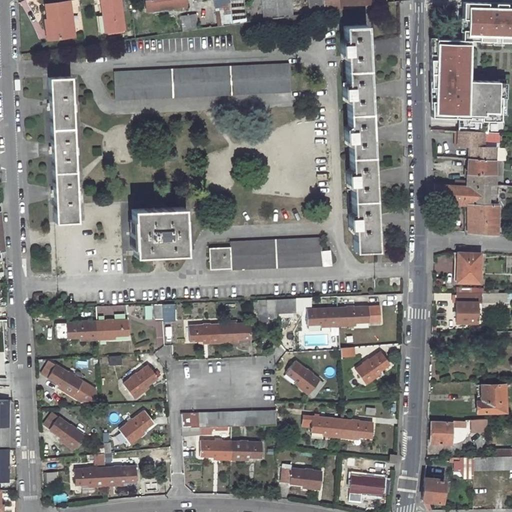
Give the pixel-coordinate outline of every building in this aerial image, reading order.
[(74,35),(69,0),(63,0),(46,2),(46,7),(44,7),(49,38),(74,35)] [(101,0),(104,18),(108,17),(110,31),(128,28),(124,0),(101,0)] [(147,0),(145,0),(147,11),(152,11),(152,12),(184,8),(184,10),(188,10),(186,0),(147,0)] [(244,0),(229,0),(231,25),(247,23),(244,0)] [(261,0),(263,21),(292,17),(290,0),(261,0)] [(308,0),(310,14),(325,13),(323,0),(308,0)] [(340,10),(338,0),(323,0),(325,13),(340,11),(340,10)] [(338,0),(340,10),(370,5),(368,0),(338,0)] [(511,11),(474,12),(474,44),(511,43),(511,11)] [(198,29),(196,14),(182,16),(184,31),(198,29)] [(376,248),(365,23),(343,24),(353,249),(376,248)] [(443,52),(441,122),(507,127),(509,90),(476,86),(478,53),(443,52)] [(289,91),(288,62),(114,70),(115,99),(289,91)] [(70,76),(47,77),(53,221),(77,220),(70,76)] [(454,132),(454,140),(457,140),(457,145),(468,146),(467,159),(495,160),(496,146),(484,146),(484,137),(487,137),(487,133),(484,133),(458,132),(454,132)] [(480,186),(480,182),(495,183),(495,160),(467,159),(466,185),(480,186)] [(480,186),(466,185),(434,184),(434,204),(438,204),(437,202),(466,203),(466,232),(497,234),(498,183),(495,183),(480,182),(480,186)] [(183,207),(131,208),(133,255),(185,253),(183,207)] [(333,264),(333,248),(325,249),(324,237),(230,241),(230,246),(209,247),(209,268),(231,267),(231,269),(333,264)] [(450,252),(450,258),(454,258),(454,261),(457,260),(456,281),(479,282),(479,253),(450,252)] [(483,305),(508,305),(508,292),(483,292),(483,305)] [(481,301),(481,293),(456,293),(456,294),(455,294),(455,301),(456,302),(456,322),(476,322),(477,301),(481,301)] [(276,299),(276,313),(295,312),(294,298),(276,299)] [(267,299),(259,300),(260,311),(267,310),(267,299)] [(267,299),(267,310),(267,313),(276,313),(276,299),(267,299)] [(162,303),(154,304),(155,319),(163,319),(162,303)] [(162,303),(163,319),(163,320),(174,320),(173,303),(162,303)] [(101,316),(126,315),(125,305),(100,307),(101,316)] [(380,306),(337,308),(338,326),(349,325),(349,323),(380,321),(380,306)] [(338,326),(337,308),(307,309),(307,324),(327,323),(326,326),(338,326)] [(128,318),(96,320),(97,338),(109,338),(109,335),(128,334),(128,318)] [(96,320),(58,322),(59,338),(86,336),(86,339),(97,338),(96,320)] [(251,338),(250,323),(219,324),(220,342),(231,341),(231,339),(251,338)] [(220,342),(219,324),(189,326),(189,340),(209,340),(209,342),(220,342)] [(171,338),(172,327),(164,327),(163,338),(171,338)] [(339,348),(339,355),(354,355),(354,347),(339,348)] [(381,352),(356,370),(365,383),(375,377),(373,376),(389,365),(381,352)] [(319,379),(295,360),(286,372),(301,383),(299,386),(309,392),(319,379)] [(49,363),(42,375),(65,389),(64,391),(82,400),(95,400),(97,398),(97,389),(52,363),(49,363)] [(147,365),(124,384),(134,397),(143,390),(141,388),(156,376),(147,365)] [(478,390),(478,395),(477,396),(477,402),(476,402),(477,413),(505,412),(504,385),(477,385),(477,390),(478,390)] [(0,400),(0,427),(8,427),(8,401),(0,400)] [(138,434),(153,422),(144,411),(120,429),(130,443),(139,436),(138,434)] [(267,425),(267,413),(267,411),(258,412),(259,425),(267,425)] [(224,412),(215,413),(216,426),(225,426),(224,412)] [(231,425),(233,425),(232,412),(224,412),(225,426),(231,425)] [(232,412),(233,425),(242,425),(241,412),(232,412)] [(241,412),(242,425),(250,425),(250,412),(241,412)] [(250,412),(250,425),(259,425),(258,412),(250,412)] [(189,413),(180,414),(181,427),(190,427),(189,413)] [(199,427),(198,413),(189,413),(190,427),(199,427)] [(207,413),(198,413),(199,427),(207,427),(207,413)] [(216,426),(215,413),(207,413),(207,427),(216,426)] [(275,425),(275,413),(267,413),(267,425),(275,425)] [(72,449),(82,435),(53,415),(49,415),(43,425),(65,441),(63,443),(72,449)] [(340,437),(342,419),(311,417),(303,416),(302,426),(310,427),(309,432),(329,434),(329,436),(340,437)] [(371,437),(372,422),(342,419),(340,437),(351,438),(352,435),(371,437)] [(450,439),(451,421),(431,421),(430,443),(453,444),(453,440),(450,439)] [(201,440),(200,455),(219,455),(219,458),(231,458),(231,441),(201,440)] [(243,456),(262,456),(262,442),(231,441),(231,458),(243,459),(243,456)] [(472,448),(472,456),(486,456),(486,448),(472,448)] [(472,456),(473,470),(511,469),(511,455),(486,456),(472,456)] [(473,470),(472,456),(459,457),(459,470),(473,470)] [(117,481),(137,481),(136,465),(105,467),(106,485),(118,484),(117,481)] [(95,485),(106,485),(105,467),(74,469),(76,484),(95,483),(95,485)] [(285,467),(283,482),(310,485),(310,488),(320,489),(323,471),(285,467)] [(353,475),(351,492),(362,494),(362,491),(384,493),(389,494),(391,481),(383,480),(384,478),(353,475)] [(442,501),(445,478),(425,476),(422,500),(442,501)] [(362,497),(383,499),(384,493),(362,491),(362,494),(362,497)]
